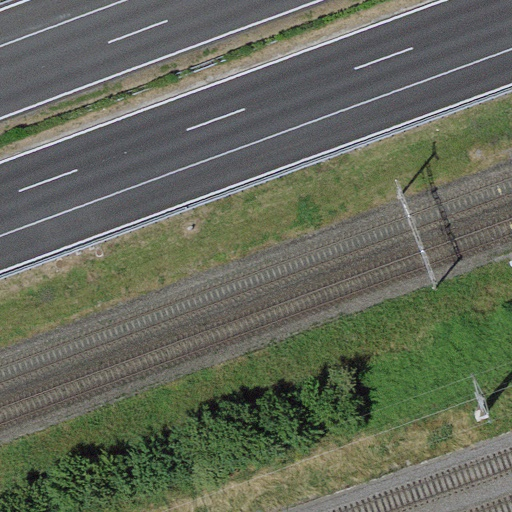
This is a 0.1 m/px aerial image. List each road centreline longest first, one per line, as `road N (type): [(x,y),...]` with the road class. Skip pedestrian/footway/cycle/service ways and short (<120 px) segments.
road 1 (motorway): [(0,200),(511,12)]
road 2 (motorway): [(224,0),(0,82)]
